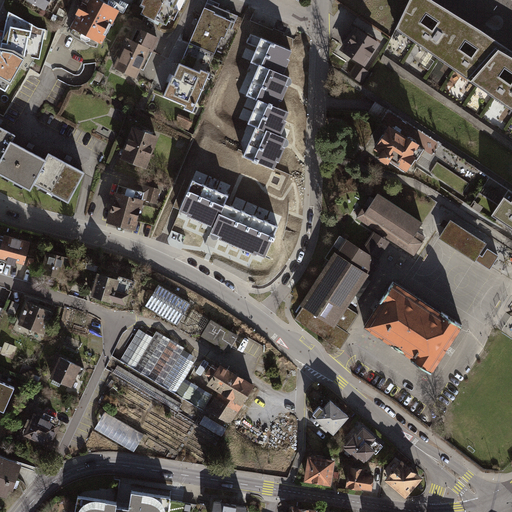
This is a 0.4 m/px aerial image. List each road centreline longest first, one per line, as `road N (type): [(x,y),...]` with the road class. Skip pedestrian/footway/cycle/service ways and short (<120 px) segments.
road 1 (residential): [(262,314),(312,242),(322,25)]
road 2 (residential): [(0,280),(123,317),(57,479)]
road 3 (residential): [(262,314),(143,249),(0,209)]
road 4 (residential): [(436,460),(262,314)]
road 5 (secondary): [(57,479),(105,465),(277,489)]
road 6 (secondary): [(277,489),(418,511)]
